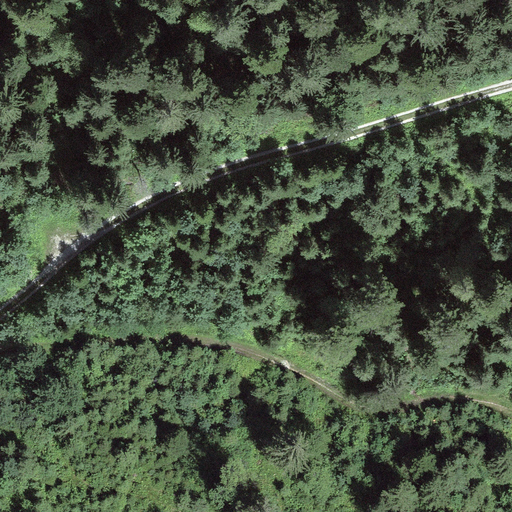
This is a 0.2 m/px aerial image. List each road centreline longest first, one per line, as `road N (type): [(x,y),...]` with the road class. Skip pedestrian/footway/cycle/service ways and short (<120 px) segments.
road 1 (track): [(511,80),(232,169),(71,252),(0,317)]
road 2 (track): [(0,344),(219,336),(299,368),(363,409),(475,396),(511,411)]
